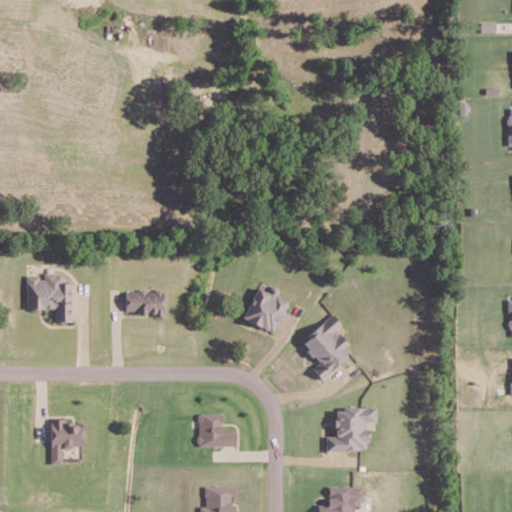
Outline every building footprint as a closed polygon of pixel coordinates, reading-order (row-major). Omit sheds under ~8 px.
[(25,307),(53,307),(53,320),(70,320),(70,282),(61,282),(61,273),(43,272),(43,275),(25,275),(25,307)] [(272,331),(287,299),(276,294),(279,288),(268,284),(266,290),(256,285),(241,317),(272,331)] [(123,289),(124,313),(162,312),(162,289),(123,289)] [(321,378),(353,349),(335,329),(341,323),(331,312),(300,341),(318,361),(311,367),(321,378)] [(326,449),(368,449),(368,421),(377,420),(377,406),(335,407),(335,434),(325,435),(326,449)] [(196,444),(235,444),(235,430),(222,430),(222,412),(196,412),(196,444)] [(49,462),(61,462),(61,447),(71,447),(71,444),(82,444),(83,424),(64,424),(64,418),(49,418),(49,462)] [(198,504),(197,511),(234,511),(235,503),(230,503),(230,495),(235,494),(235,484),(203,485),(203,504),(198,504)] [(317,503),(317,511),(353,511),(354,505),(361,505),(361,485),(328,485),(328,503),(317,503)]
